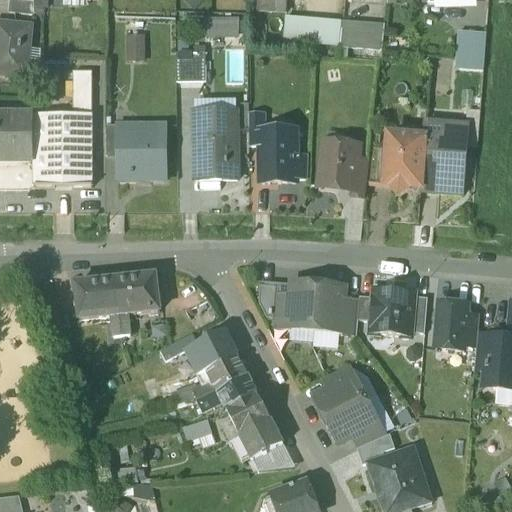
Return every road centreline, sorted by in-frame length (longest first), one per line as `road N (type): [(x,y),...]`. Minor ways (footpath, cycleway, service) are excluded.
road 1 (residential): [(204,250),(511,268)]
road 2 (residential): [(341,511),(204,250)]
road 3 (residential): [(0,259),(204,250)]
